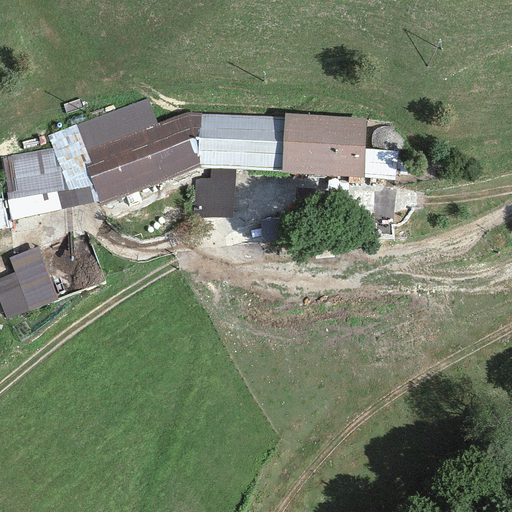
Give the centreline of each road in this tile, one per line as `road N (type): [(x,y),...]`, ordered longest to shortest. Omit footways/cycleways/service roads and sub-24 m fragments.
road 1 (track): [(0,386),(170,265),(361,265)]
road 2 (track): [(511,334),(434,368),(350,431),(290,511)]
road 3 (track): [(511,189),(248,203)]
road 4 (track): [(361,265),(511,212)]
road 5 (track): [(361,265),(477,286),(511,276)]
